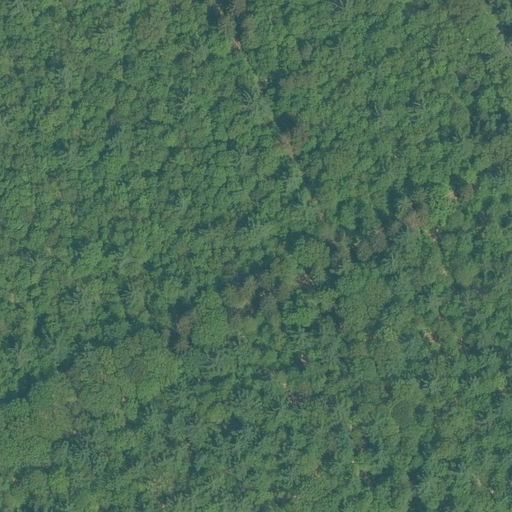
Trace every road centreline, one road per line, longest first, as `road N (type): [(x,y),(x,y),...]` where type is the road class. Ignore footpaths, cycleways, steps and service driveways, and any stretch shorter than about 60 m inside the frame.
road 1 (track): [(0,450),(354,259)]
road 2 (track): [(228,0),(354,259)]
road 3 (track): [(354,259),(411,495)]
road 4 (track): [(354,259),(476,195)]
